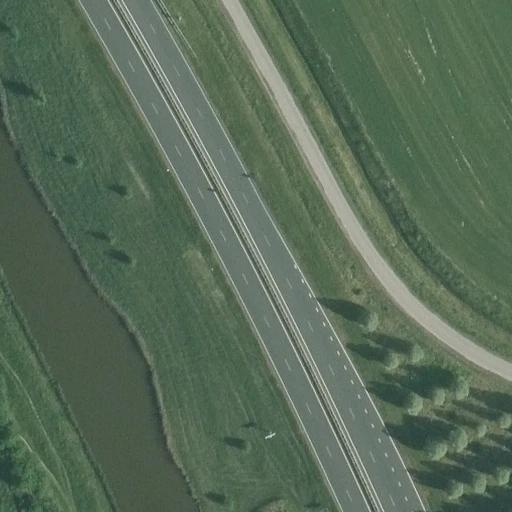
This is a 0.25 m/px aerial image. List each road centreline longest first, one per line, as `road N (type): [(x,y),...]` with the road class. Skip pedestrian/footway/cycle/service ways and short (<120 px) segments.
road 1 (trunk): [(404,511),(231,165),(137,0)]
road 2 (trunk): [(93,0),(177,148),(358,511)]
road 3 (unclassified): [(511,366),(425,317),(341,209),(230,0)]
